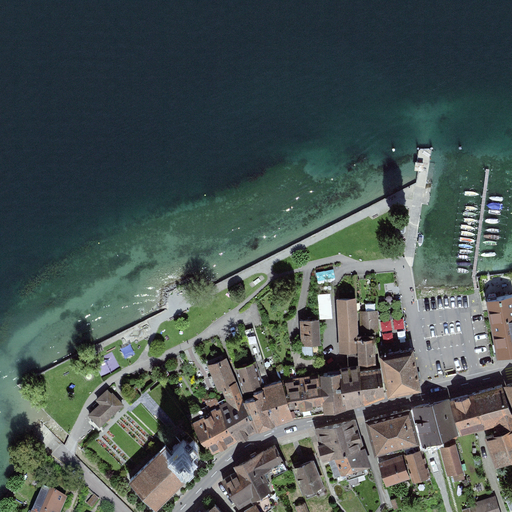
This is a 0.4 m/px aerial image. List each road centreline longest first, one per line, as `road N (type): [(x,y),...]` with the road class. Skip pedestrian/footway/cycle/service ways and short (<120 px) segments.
road 1 (primary): [(179,511),(227,461),(265,436),(511,373)]
road 2 (residential): [(123,511),(66,456),(89,402),(139,366)]
